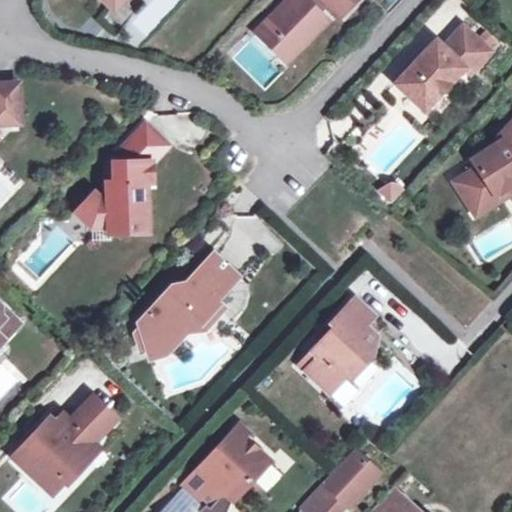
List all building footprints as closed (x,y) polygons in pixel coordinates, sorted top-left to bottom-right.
[(336,0),(345,9),(354,0),(290,0),(266,25),(276,35),(275,36),(281,42),(282,41),(290,49),(322,17),(320,15),(328,6),(333,0),(336,0)] [(345,9),(336,0),(333,0),(328,6),(338,16),(345,9)] [(328,23),(322,17),(290,49),(282,41),(281,42),(275,36),(276,35),(266,25),(258,32),(289,63),(328,23)] [(436,41),(396,84),(424,111),(463,68),(470,74),(490,52),(463,26),(443,48),(436,41)] [(17,81),(0,81),(0,96),(17,97),(17,81)] [(0,96),(0,124),(1,123),(19,123),(17,97),(0,96)] [(477,168),(454,183),(469,207),(491,192),(494,197),(507,189),(511,185),(511,123),(499,138),(501,142),(472,161),(477,168)] [(94,193),(76,212),(91,227),(108,227),(108,233),(136,233),(147,233),(147,208),(147,184),(153,183),(153,165),(150,162),(167,145),(145,124),(119,151),(122,154),(113,163),(114,183),(106,183),(107,199),(101,199),(94,193)] [(122,154),(119,151),(106,165),(106,183),(114,183),(113,163),(122,154)] [(491,192),(469,207),(475,216),(498,202),(510,194),(507,189),(494,197),(491,192)] [(108,227),(91,227),(91,240),(108,241),(108,227)] [(219,279),(226,271),(210,256),(179,289),(181,291),(175,297),(168,290),(146,313),(150,315),(144,322),(135,324),(142,347),(157,342),(167,337),(179,339),(190,334),(198,325),(204,330),(221,310),(213,304),(227,287),(219,279)] [(226,271),(219,279),(227,287),(234,278),(226,271)] [(374,316),(355,298),(330,325),(333,328),(322,340),(311,352),(317,358),(305,371),(330,394),(347,376),(361,361),(371,358),(373,357),(377,336),(366,325),(374,316)] [(0,344),(20,324),(0,305),(0,308),(1,315),(3,318),(0,321),(0,336),(0,337),(0,336),(0,344)] [(146,313),(135,324),(144,322),(150,315),(146,313)] [(330,325),(319,337),(322,340),(333,328),(330,325)] [(157,342),(142,347),(145,359),(160,354),(168,344),(179,339),(167,337),(157,342)] [(361,361),(347,376),(351,380),(371,358),(361,361)] [(11,456),(46,490),(57,477),(63,482),(83,461),(79,458),(116,418),(92,395),(68,420),(61,414),(55,421),(49,416),(37,429),(11,456)] [(245,443),(251,437),(239,427),(234,433),(245,443)] [(245,443),(234,433),(184,486),(205,506),(199,511),(227,511),(232,501),(269,462),(257,451),(259,449),(248,440),(245,443)] [(356,452),(325,485),(337,496),(348,507),(379,474),(356,452)] [(57,477),(46,490),(51,494),(63,482),(57,477)] [(321,511),(337,496),(325,485),(306,504),(315,511),(321,511)] [(184,486),(160,511),(199,511),(205,506),(184,486)] [(388,511),(419,511),(402,497),(388,511)]
